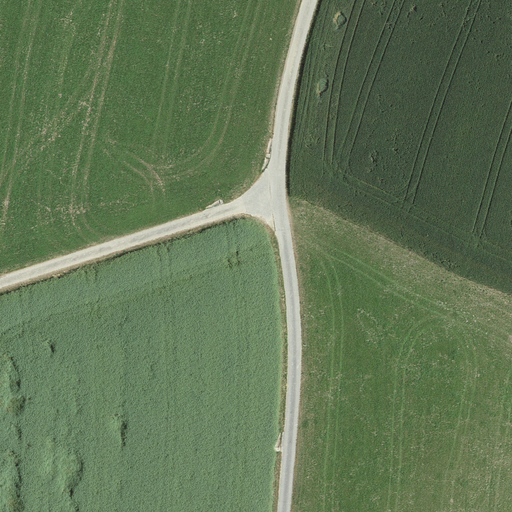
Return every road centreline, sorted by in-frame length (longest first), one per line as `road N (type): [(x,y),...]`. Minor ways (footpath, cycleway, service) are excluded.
road 1 (track): [(311,0),(279,131),(292,309),(282,511)]
road 2 (track): [(278,195),(0,283)]
